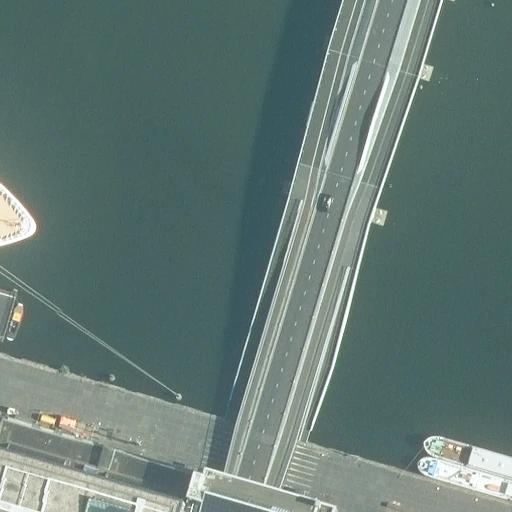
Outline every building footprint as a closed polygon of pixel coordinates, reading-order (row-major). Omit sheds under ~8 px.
[(321,50),(343,56),(348,42),(325,35),(321,50)] [(405,75),(428,82),(432,67),(410,61),(405,75)] [(279,195),(302,202),(306,187),(284,181),(279,195)] [(359,219),(382,226),(386,212),(364,205),(359,219)] [(230,391),(252,398),(257,383),(235,376),(230,391)] [(292,409),(314,416),(319,402),(296,395),(292,409)] [(190,511),(200,482),(7,426),(0,449),(0,511),(190,511)] [(331,511),(280,497),(265,493),(249,488),(227,482),(221,480),(206,476),(204,483),(200,482),(190,511),(331,511)]
